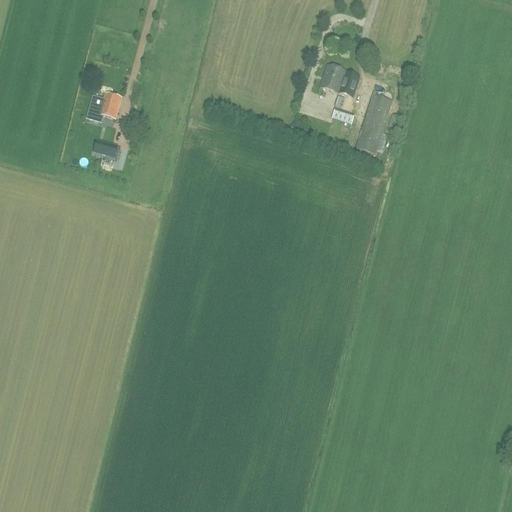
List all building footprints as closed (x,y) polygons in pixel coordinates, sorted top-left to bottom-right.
[(345,74),(346,72),(327,66),(319,91),(338,96),(338,95),(338,94),(345,74)] [(358,77),(345,74),(338,94),(338,95),(351,98),(358,77)] [(106,93),(102,107),(94,105),(91,116),(98,118),(99,115),(115,120),(121,98),(106,93)] [(375,155),(392,101),(373,95),(356,149),(375,155)] [(332,120),(351,126),(355,116),(335,109),(332,120)] [(397,130),(400,118),(392,116),(388,128),(397,130)] [(297,120),(290,128),(296,133),(303,125),(297,120)] [(98,146),(96,158),(121,161),(122,149),(98,146)]
